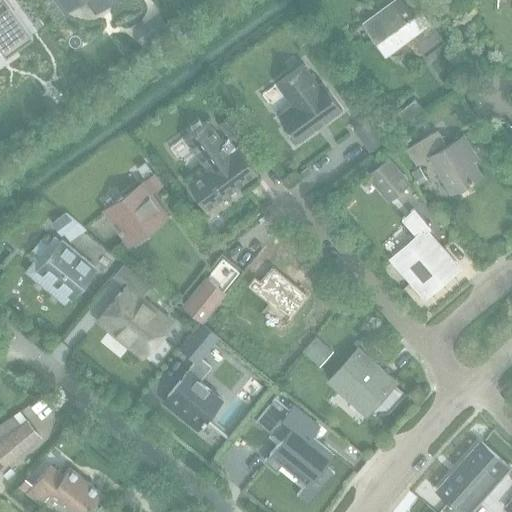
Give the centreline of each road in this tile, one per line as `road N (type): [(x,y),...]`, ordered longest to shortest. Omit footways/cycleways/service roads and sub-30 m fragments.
road 1 (residential): [(227,511),(0,326)]
road 2 (unclassified): [(419,338),(282,196)]
road 3 (unclassified): [(360,511),(464,381)]
road 4 (unclassified): [(511,108),(442,0)]
